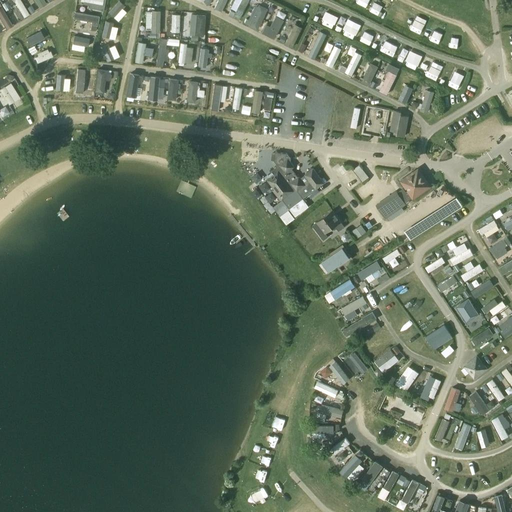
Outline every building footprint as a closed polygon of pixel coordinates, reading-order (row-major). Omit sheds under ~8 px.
[(218,0),(215,7),(223,10),(226,0),(218,0)] [(238,19),(248,0),(233,0),(226,12),(238,19)] [(0,19),(2,18),(7,27),(14,24),(4,5),(0,6),(0,19)] [(257,27),(267,10),(261,6),(251,24),(257,27)] [(321,23),(333,28),(339,16),(327,10),(321,23)] [(98,29),(100,14),(75,11),(74,18),(91,20),(90,28),(98,29)] [(147,11),(147,31),(159,31),(160,11),(147,11)] [(172,32),(180,32),(181,13),(172,13),(172,32)] [(205,35),(206,14),(196,13),(195,34),(205,35)] [(271,16),(264,32),(275,37),(284,16),(278,13),(276,18),(271,16)] [(403,26),(405,21),(395,18),(393,23),(403,26)] [(350,20),(344,34),(354,39),(360,25),(350,20)] [(417,35),(420,30),(409,25),(407,31),(417,35)] [(39,26),(33,29),(36,35),(42,32),(39,26)] [(321,29),(309,54),(316,58),(328,33),(321,29)] [(71,30),(68,43),(80,46),(80,43),(92,46),(95,36),(71,30)] [(369,45),(373,35),(362,30),(358,40),(369,45)] [(29,46),(47,38),(44,32),(26,40),(29,46)] [(428,34),(425,39),(437,44),(439,38),(428,34)] [(165,65),(168,44),(179,46),(180,39),(160,36),(157,64),(165,65)] [(448,48),(460,50),(462,38),(450,36),(448,48)] [(133,60),(141,62),(142,56),(150,57),(151,50),(145,48),(147,41),(138,39),(133,60)] [(390,56),(395,45),(384,40),(379,51),(390,56)] [(180,44),(179,62),(192,62),(193,44),(180,44)] [(199,66),(206,66),(208,45),(201,44),(199,66)] [(333,66),(343,48),(336,44),(326,63),(333,66)] [(38,63),(53,56),(50,49),(35,56),(38,63)] [(355,50),(346,72),(354,75),(363,53),(355,50)] [(406,66),(417,70),(422,54),(411,50),(406,66)] [(371,61),(362,81),(370,84),(379,65),(371,61)] [(424,74),(432,78),(437,69),(429,65),(424,74)] [(57,66),(57,89),(65,89),(66,66),(57,66)] [(77,67),(76,91),(85,91),(86,68),(77,67)] [(104,92),(106,78),(111,79),(112,70),(98,68),(95,90),(104,92)] [(135,97),(140,74),(131,72),(126,95),(135,97)] [(150,75),(149,99),(159,100),(160,86),(164,86),(164,75),(150,75)] [(406,103),(417,79),(411,76),(400,101),(406,103)] [(188,79),(187,101),(196,101),(197,96),(204,96),(204,89),(198,88),(198,80),(188,79)] [(457,90),(459,85),(450,80),(448,85),(457,90)] [(11,81),(0,88),(10,105),(21,98),(11,81)] [(215,83),(212,99),(225,102),(228,85),(215,83)] [(239,108),(243,87),(237,86),(232,107),(239,108)] [(317,106),(325,106),(326,86),(317,86),(317,106)] [(429,112),(435,91),(427,88),(420,109),(429,112)] [(260,112),(264,90),(256,89),(252,111),(260,112)] [(401,113),(394,111),(390,131),(397,132),(396,135),(404,136),(408,117),(400,115),(401,113)] [(270,177),(267,180),(274,189),(273,191),(281,201),(282,200),(295,217),(309,206),(303,199),(315,190),(324,184),(313,169),(305,175),(309,180),(305,183),(299,176),(298,177),(292,169),(294,167),(290,163),(291,159),(286,154),(276,152),(274,154),(273,160),(276,165),(280,165),(282,168),(277,172),(274,170),(273,169),(269,173),(269,175),(270,177)] [(343,164),(335,169),(351,191),(370,177),(360,164),(349,172),(343,164)] [(376,205),(385,218),(426,189),(417,176),(408,182),(406,179),(399,183),(404,189),(406,188),(408,190),(400,196),(397,190),(376,205)] [(511,216),(511,209),(504,214),(501,209),(495,212),(504,229),(511,225),(508,219),(511,216)] [(340,221),(332,210),(317,222),(325,233),(330,229),(333,230),(337,229),(338,231),(344,227),(340,221)] [(482,240),(498,231),(492,221),(476,229),(482,240)] [(362,223),(352,230),(358,238),(367,231),(362,223)] [(498,258),(511,248),(511,244),(507,237),(490,248),(498,258)] [(328,273),(352,256),(343,244),(319,260),(328,273)] [(387,263),(402,254),(398,248),(383,257),(387,263)] [(443,256),(426,265),(429,271),(446,262),(443,256)] [(504,273),(511,268),(511,258),(500,266),(504,273)] [(379,261),(359,271),(365,284),(377,278),(376,275),(381,273),(379,268),(382,267),(379,261)] [(438,284),(442,291),(459,281),(454,274),(438,284)] [(353,279),(325,291),(329,300),(357,287),(353,279)] [(467,321),(480,312),(470,297),(457,306),(467,321)] [(408,307),(415,303),(412,299),(405,303),(408,307)] [(342,328),(346,335),(377,320),(373,312),(342,328)] [(511,316),(499,322),(505,335),(511,331),(511,316)] [(479,343),(496,333),(491,324),(468,337),(475,349),(480,347),(479,343)] [(426,335),(430,343),(434,341),(437,346),(446,341),(440,328),(426,335)] [(447,357),(455,348),(450,344),(442,352),(447,357)] [(349,356),(363,373),(369,368),(355,351),(349,356)] [(479,355),(461,367),(466,375),(471,372),(475,378),(488,369),(479,355)] [(396,383),(407,390),(420,372),(409,364),(396,383)] [(331,372),(326,366),(320,371),(325,377),(331,372)] [(386,379),(392,383),(395,379),(390,375),(386,379)] [(436,396),(441,379),(429,375),(423,392),(436,396)] [(319,380),(315,387),(336,397),(339,390),(319,380)] [(321,404),(320,412),(343,416),(344,408),(321,404)] [(509,433),(499,413),(491,417),(500,437),(509,433)] [(455,416),(452,422),(456,424),(453,431),(457,433),(462,419),(455,416)] [(444,418),(435,437),(442,440),(451,421),(444,418)] [(318,424),(319,434),(335,433),(334,424),(318,424)] [(346,437),(330,448),(335,454),(351,443),(346,437)] [(343,452),(338,456),(342,460),(346,456),(343,452)] [(353,480),(367,462),(356,453),(341,471),(353,480)] [(376,459),(363,478),(371,484),(385,466),(376,459)] [(387,500),(399,472),(391,469),(379,497),(387,500)] [(406,478),(401,475),(397,482),(402,485),(406,478)] [(467,511),(471,502),(461,498),(455,511),(467,511)]
